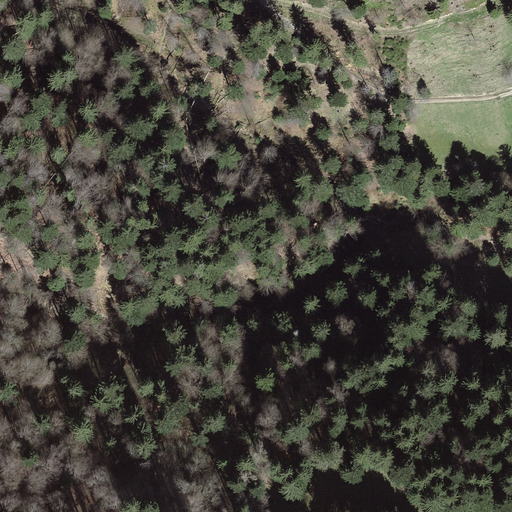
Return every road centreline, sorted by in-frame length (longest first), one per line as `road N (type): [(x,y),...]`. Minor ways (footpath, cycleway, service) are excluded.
road 1 (track): [(511,92),(403,99),(342,69),(258,0)]
road 2 (track): [(266,0),(387,31),(499,0)]
